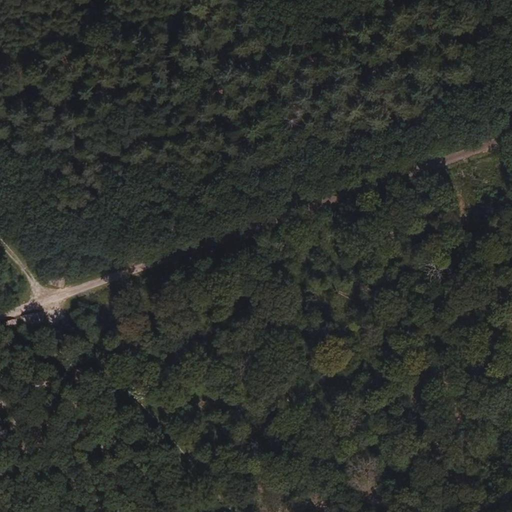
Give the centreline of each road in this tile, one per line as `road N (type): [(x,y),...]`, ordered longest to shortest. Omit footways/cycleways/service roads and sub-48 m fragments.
road 1 (unclassified): [(0,317),(511,138)]
road 2 (track): [(227,511),(0,240)]
